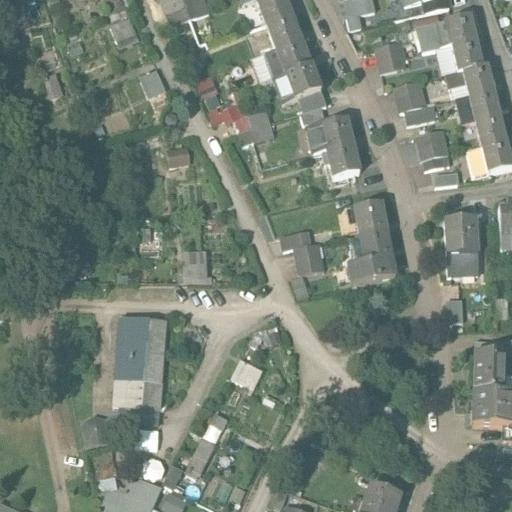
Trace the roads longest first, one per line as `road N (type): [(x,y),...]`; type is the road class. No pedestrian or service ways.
road 1 (residential): [(411,209),(434,304),(444,392),(439,452)]
road 2 (residential): [(309,0),(411,209)]
